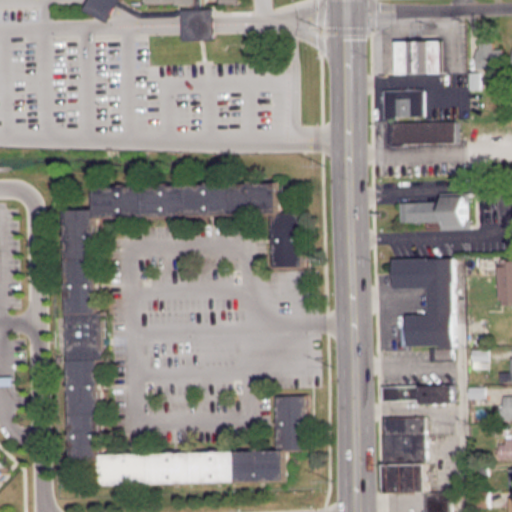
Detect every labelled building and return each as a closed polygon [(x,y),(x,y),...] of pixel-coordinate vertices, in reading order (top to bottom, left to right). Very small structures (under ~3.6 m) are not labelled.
[(89,0),(86,6),(109,19),(118,0),(178,0),(178,1),(197,1),(198,5),(186,6),(186,21),(186,37),(217,36),(217,21),(216,6),(204,5),(204,0),(89,0)] [(398,37),(398,69),(443,69),(443,36),(398,37)] [(502,67),(501,48),(493,48),(492,41),(477,42),(477,68),(502,67)] [(384,86),(385,114),(397,113),(397,119),(390,119),(391,143),(459,140),(458,117),(419,119),(419,113),(426,113),(425,85),(384,86)] [(279,394),(281,448),(104,452),(102,358),(108,358),(107,309),(101,309),(99,215),(273,211),(274,262),(305,262),(304,211),(281,211),(280,180),(97,184),(97,205),(68,206),(73,459),(106,459),(106,481),(288,476),(287,446),(309,446),(307,393),(279,394)] [(402,200),(442,198),(442,190),(471,189),(473,225),(444,226),(443,217),(402,219),(402,200)] [(395,286),(430,285),(430,312),(410,312),(410,343),(458,342),(456,255),(395,255),(395,286)] [(511,303),(511,257),(502,258),(503,304),(511,303)] [(454,348),(431,348),(432,359),(454,359),(454,348)] [(489,368),(488,349),(473,349),(473,368),(489,368)] [(511,356),(511,357),(511,371),(500,371),(501,381),(511,380),(511,356)] [(0,377),(15,376),(15,383),(0,384),(0,456),(19,475),(9,485),(6,481),(0,487),(0,377)] [(455,402),(455,384),(384,385),(384,400),(419,399),(419,403),(455,402)] [(470,386),(470,398),(487,397),(487,386),(470,386)] [(511,395),(504,395),(505,405),(501,405),(502,419),(511,418),(511,395)] [(425,511),(425,489),(387,490),(385,415),(426,414),(428,489),(453,489),(453,511),(425,511)] [(511,433),(507,434),(507,443),(500,443),(501,458),(511,457),(511,433)]
